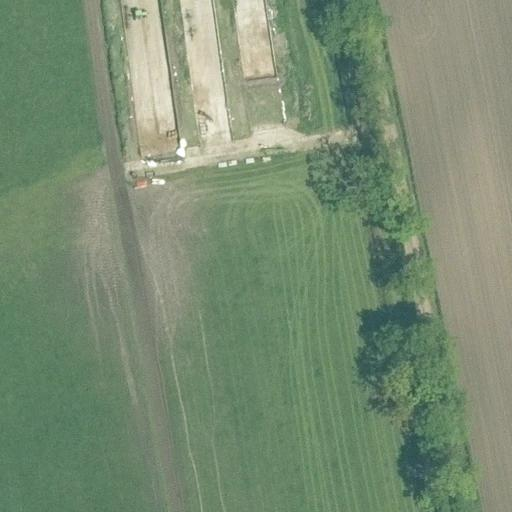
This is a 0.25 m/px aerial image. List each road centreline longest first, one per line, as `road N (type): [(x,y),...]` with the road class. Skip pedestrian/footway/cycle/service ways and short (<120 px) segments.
road 1 (track): [(437,511),(336,0)]
road 2 (track): [(361,0),(460,511)]
